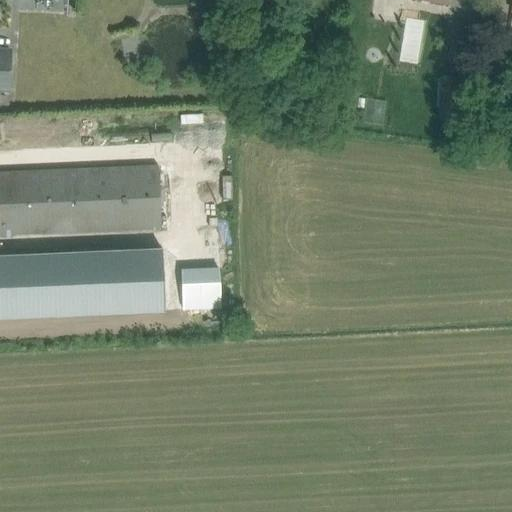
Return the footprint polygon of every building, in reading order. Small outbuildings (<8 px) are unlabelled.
[(0,49),(0,89),(8,90),(10,50),(0,49)] [(442,75),(439,120),(457,121),(459,77),(458,76),(444,76),(442,75)] [(0,235),(14,234),(162,229),(159,166),(0,172),(0,235)] [(232,176),(222,176),(223,200),(232,199),(232,176)] [(0,317),(165,311),(165,309),(162,249),(0,255),(0,317)]
